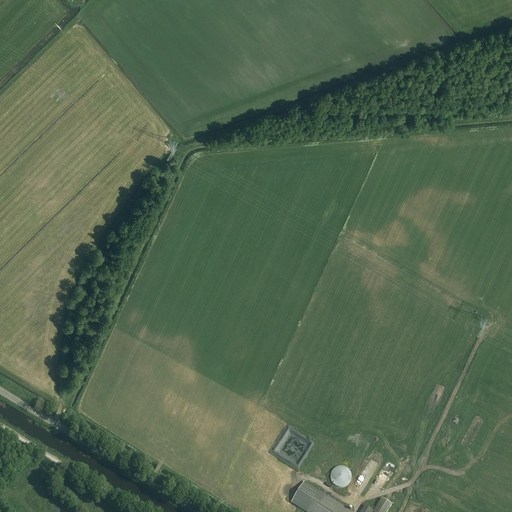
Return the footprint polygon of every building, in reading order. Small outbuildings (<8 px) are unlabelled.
[(455,431),(462,410),(461,410),(462,405),(458,404),(450,429),(455,431)] [(388,466),(379,480),(386,484),(394,470),(388,466)] [(352,478),(351,474),(349,470),(346,468),(342,467),(338,467),(334,469),(332,473),(331,477),(331,481),(333,484),(337,487),(341,488),(345,487),(348,485),(351,482),(352,478)] [(305,511),(352,511),(305,482),(291,503),(305,511)] [(387,511),(392,505),(382,498),(373,511),(387,511)]
